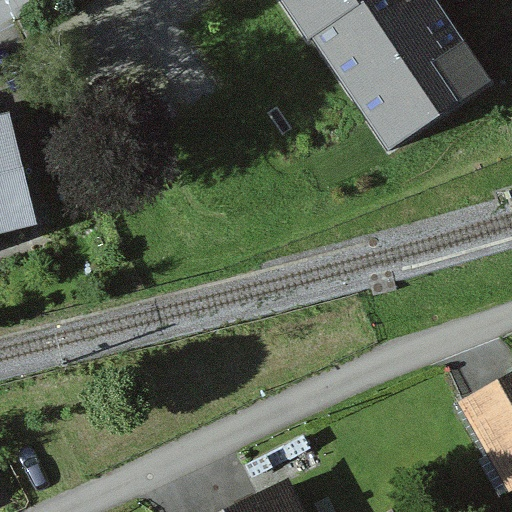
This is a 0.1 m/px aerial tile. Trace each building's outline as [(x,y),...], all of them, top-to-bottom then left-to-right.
[(412,0),(272,0),(389,168),(484,104),(412,0)] [(0,239),(35,231),(7,120),(0,122),(0,239)] [(511,376),(460,407),(511,497),(511,496),(511,376)] [(303,511),(288,481),(227,511),(303,511)] [(417,511),(403,485),(377,499),(384,511),(417,511)]
